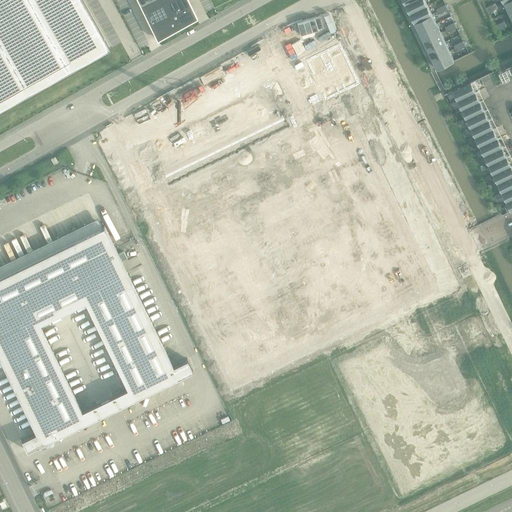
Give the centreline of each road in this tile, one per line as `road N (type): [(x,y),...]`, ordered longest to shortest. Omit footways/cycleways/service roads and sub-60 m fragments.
road 1 (unclassified): [(0,174),(266,29)]
road 2 (unclassified): [(253,5),(0,146)]
road 3 (unclassified): [(464,240),(348,0)]
